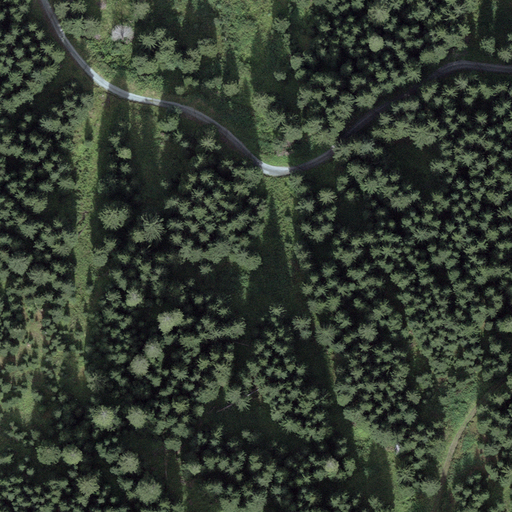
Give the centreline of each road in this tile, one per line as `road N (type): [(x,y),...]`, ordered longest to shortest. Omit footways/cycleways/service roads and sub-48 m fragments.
road 1 (track): [(511,68),(444,66),(326,153),(297,168),(272,168),(214,123),(100,81),(81,65),(47,0)]
road 2 (track): [(511,372),(458,438),(431,511)]
